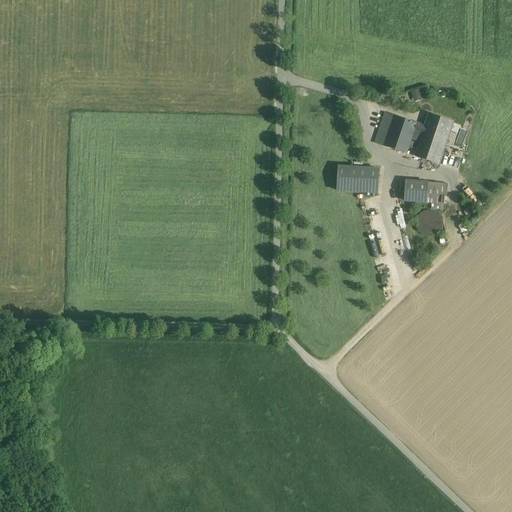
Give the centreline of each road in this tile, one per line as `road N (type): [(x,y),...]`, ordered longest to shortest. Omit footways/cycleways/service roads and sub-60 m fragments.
road 1 (unclassified): [(466,511),(276,327),(283,0)]
road 2 (track): [(276,327),(0,321)]
